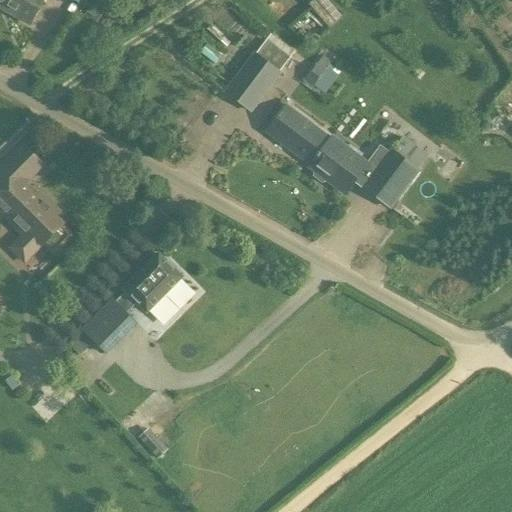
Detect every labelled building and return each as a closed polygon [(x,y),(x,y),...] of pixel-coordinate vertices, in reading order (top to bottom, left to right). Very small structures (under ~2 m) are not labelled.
[(43,0),(0,0),(0,9),(29,25),(43,0)] [(224,92),(251,113),(281,74),(279,72),(293,52),(270,35),(256,54),(254,52),(224,92)] [(336,76),(319,61),(303,79),(320,94),(336,76)] [(403,137),(392,151),(390,153),(380,145),(367,164),(344,146),(343,148),(287,106),(267,132),(311,166),(309,168),(314,171),(312,177),(322,184),(327,181),(344,194),(359,174),(368,181),(364,188),(389,207),(417,170),(429,157),(403,137)] [(59,232),(56,229),(62,223),(27,188),(26,180),(42,164),(23,145),(0,168),(0,216),(32,248),(39,241),(41,244),(47,239),(49,241),(53,241),(57,239),(59,235),(59,232)] [(181,278),(158,255),(123,290),(125,292),(115,303),(112,300),(82,331),(106,354),(136,324),(126,314),(136,303),(146,313),(181,278)] [(11,377),(5,381),(11,390),(18,385),(11,377)] [(151,459),(163,450),(146,427),(134,436),(151,459)]
